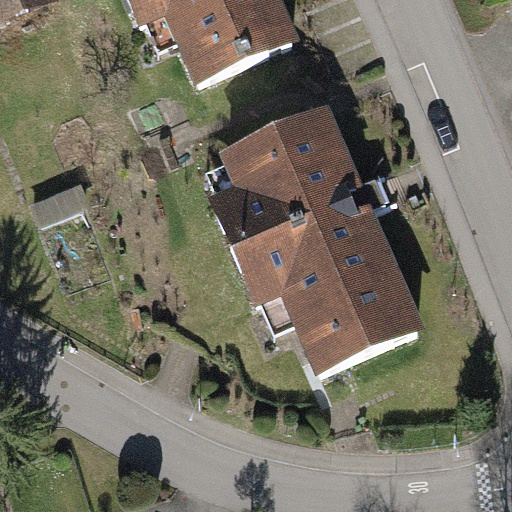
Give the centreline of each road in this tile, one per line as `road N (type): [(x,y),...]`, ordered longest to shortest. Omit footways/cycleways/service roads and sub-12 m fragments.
road 1 (residential): [(511,487),(391,504),(223,463),(0,348)]
road 2 (residential): [(401,0),(511,270)]
